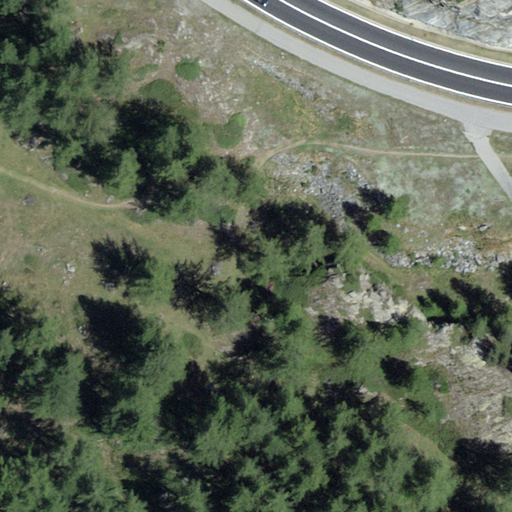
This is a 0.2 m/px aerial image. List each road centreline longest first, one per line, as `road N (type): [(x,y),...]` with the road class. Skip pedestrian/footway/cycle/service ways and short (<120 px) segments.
road 1 (residential): [(214,0),(373,84),(511,122)]
road 2 (primary): [(282,0),(382,47),(511,84)]
